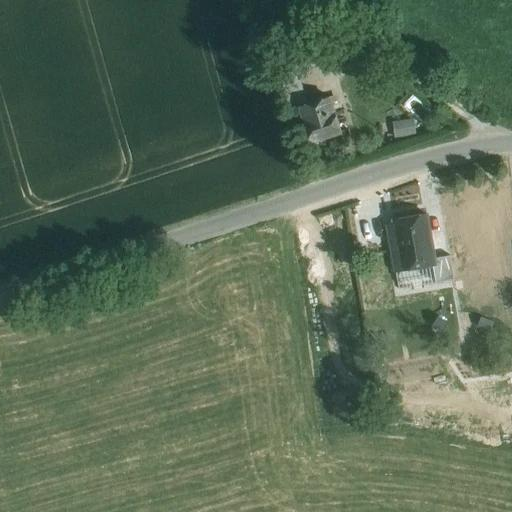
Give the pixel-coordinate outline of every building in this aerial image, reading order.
[(304,58),(286,63),(289,75),(308,69),(304,58)] [(299,79),(280,85),(283,96),(303,90),(299,79)] [(329,97),(300,106),(305,121),(304,121),(310,142),(342,132),(335,111),(334,112),(329,97)] [(395,120),(396,134),(416,133),(415,119),(395,120)] [(427,214),(394,219),(397,238),(391,239),(398,279),(416,276),(418,285),(437,282),(433,264),(436,263),(435,258),(427,214)] [(450,255),(435,258),(436,263),(433,264),(437,282),(455,279),(450,255)]
